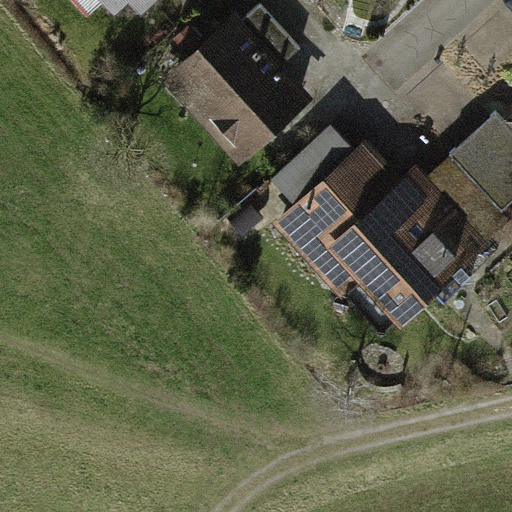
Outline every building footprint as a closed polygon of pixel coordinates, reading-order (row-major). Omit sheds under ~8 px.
[(70,0),(91,23),(110,6),(119,15),(131,4),(146,20),(168,0),(70,0)] [(237,18),(165,84),(244,169),(316,103),(287,72),(308,52),(266,7),(245,26),(237,18)] [(497,117),(452,159),(508,217),(511,213),(511,123),(508,128),(497,117)] [(369,145),(279,230),(339,293),(354,278),(404,331),(511,229),(511,221),(508,217),(452,159),(431,179),(419,166),(403,181),(369,145)] [(288,208),(273,193),(238,226),(252,241),(288,208)]
